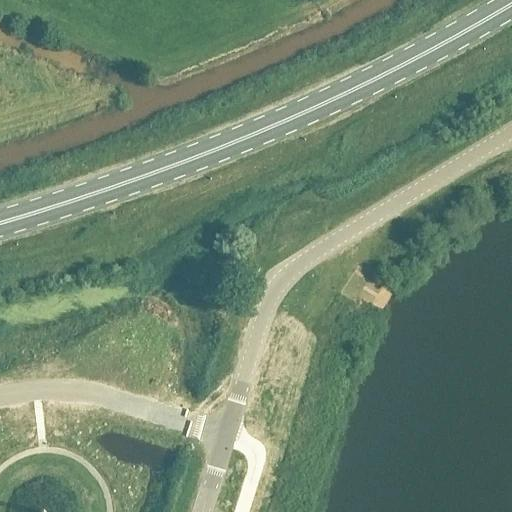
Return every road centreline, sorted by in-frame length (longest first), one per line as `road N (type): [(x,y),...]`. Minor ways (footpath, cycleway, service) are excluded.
road 1 (primary): [(0,224),(232,144),(511,4)]
road 2 (unclassified): [(225,438),(282,278),(511,132)]
road 3 (residential): [(0,396),(45,389),(104,398),(225,438)]
